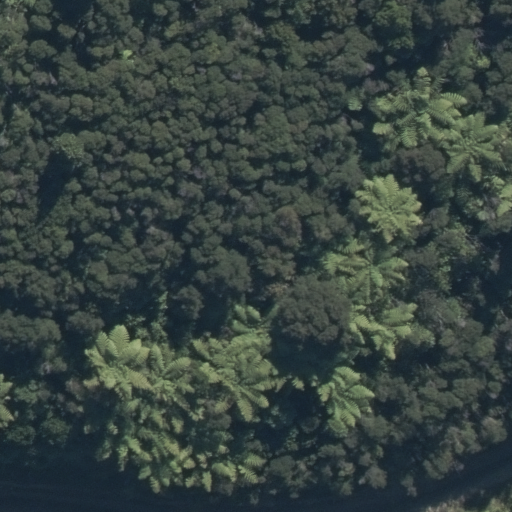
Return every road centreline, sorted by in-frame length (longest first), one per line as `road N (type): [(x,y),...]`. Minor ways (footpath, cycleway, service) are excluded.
road 1 (track): [(511,444),(412,489),(290,511)]
road 2 (track): [(141,511),(0,489)]
